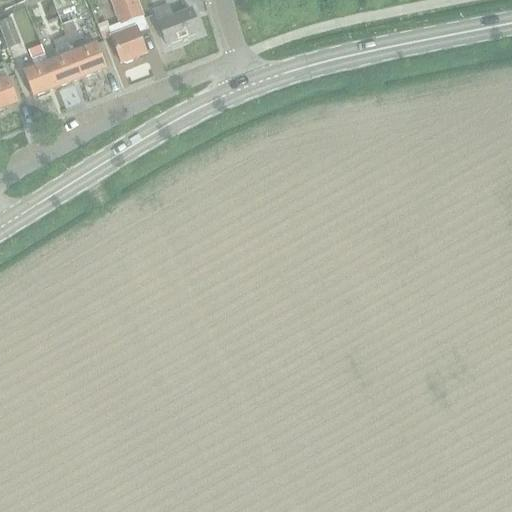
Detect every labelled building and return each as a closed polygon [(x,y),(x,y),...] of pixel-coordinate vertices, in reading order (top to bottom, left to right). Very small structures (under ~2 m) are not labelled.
[(148,29),(136,0),(110,0),(119,23),(107,28),(111,36),(110,36),(121,63),(123,62),(126,64),(133,61),(134,58),(146,53),(138,33),(148,29)] [(167,46),(199,33),(190,9),(172,16),(168,5),(153,11),(167,46)] [(0,27),(8,48),(20,43),(11,20),(0,23),(0,27)] [(77,31),(64,36),(68,45),(80,40),(77,31)] [(68,45),(64,36),(52,41),(55,50),(68,45)] [(71,53),(81,78),(106,69),(96,43),(71,53)] [(31,59),(43,55),(40,46),(28,50),(31,59)] [(81,78),(71,53),(47,62),(57,88),(81,78)] [(57,88),(47,62),(22,72),(32,97),(57,88)] [(0,80),(0,109),(17,103),(7,77),(0,80)]
